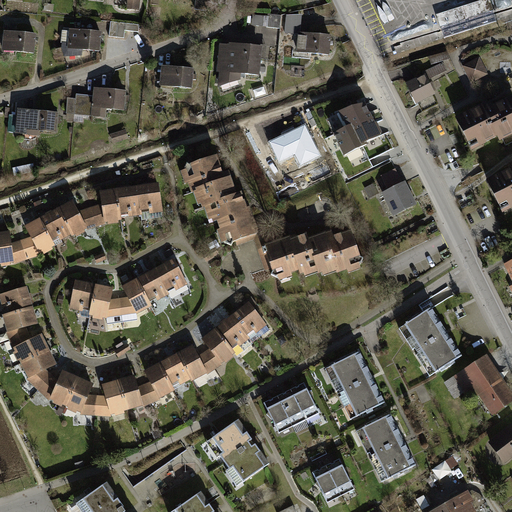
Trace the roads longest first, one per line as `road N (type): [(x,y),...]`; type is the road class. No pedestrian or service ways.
road 1 (track): [(377,78),(0,203)]
road 2 (tertiary): [(338,0),(511,346)]
road 3 (residential): [(235,0),(208,32),(0,100)]
